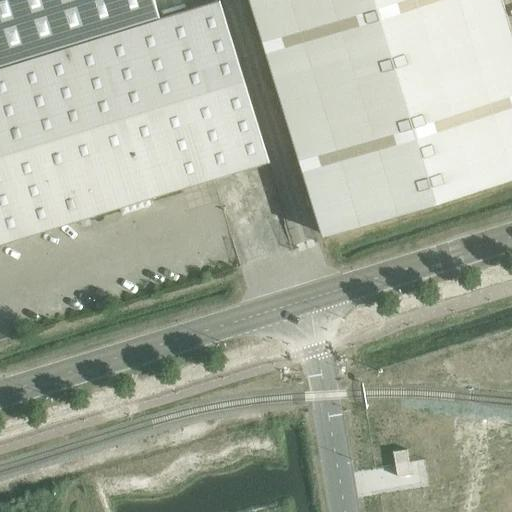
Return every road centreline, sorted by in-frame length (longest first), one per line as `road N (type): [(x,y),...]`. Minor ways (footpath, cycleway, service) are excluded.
road 1 (unclassified): [(0,395),(306,299)]
road 2 (unclassified): [(306,299),(345,511)]
road 3 (unclassified): [(306,299),(511,236)]
